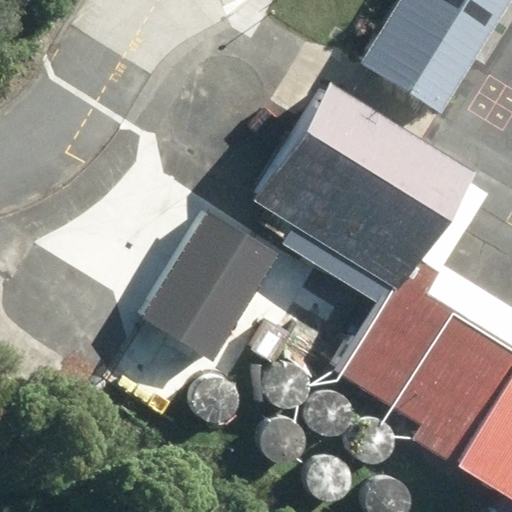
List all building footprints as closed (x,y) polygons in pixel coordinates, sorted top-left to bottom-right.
[(375,0),(336,61),(411,109),(481,0),(375,0)] [(448,152),(299,60),(229,171),(308,220),(255,305),(323,349),(448,152)] [(254,263),(137,202),(112,250),(228,311),(254,263)] [(158,307),(47,234),(16,282),(128,355),(158,307)] [(511,511),(511,334),(394,260),(318,360),(489,470),(461,511),(511,511)]
